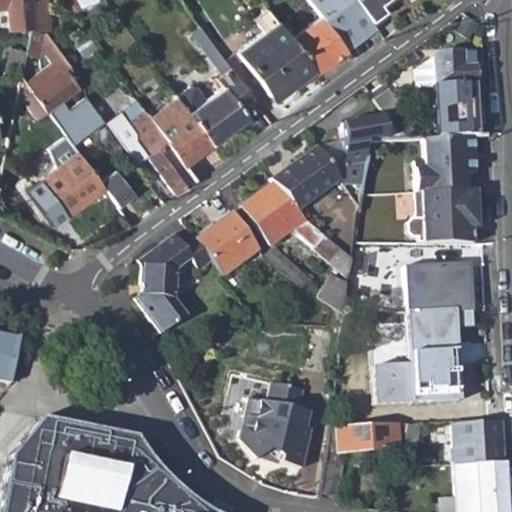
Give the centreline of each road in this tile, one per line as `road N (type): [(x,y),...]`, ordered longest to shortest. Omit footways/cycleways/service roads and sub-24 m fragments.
road 1 (residential): [(460,0),(70,288)]
road 2 (residential): [(70,288),(96,310),(206,476),(280,511)]
road 3 (residential): [(500,0),(511,252)]
